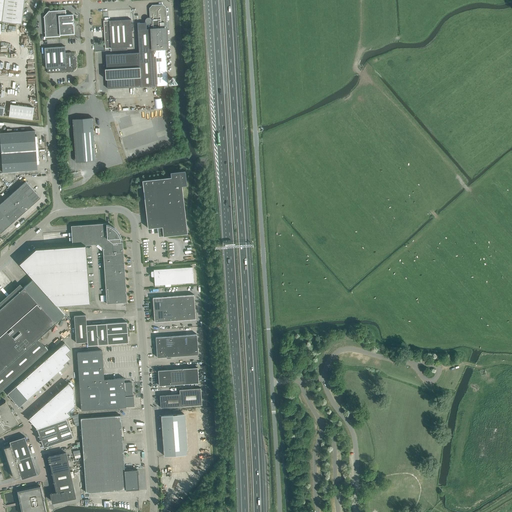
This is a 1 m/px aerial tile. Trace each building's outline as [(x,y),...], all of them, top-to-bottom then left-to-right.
[(0,0),(0,19),(21,23),(24,0),(0,0)] [(146,22),(137,23),(137,29),(138,50),(139,52),(139,53),(141,86),(168,85),(168,84),(164,27),(168,24),(167,7),(164,4),(152,5),(149,8),(150,18),(146,22)] [(45,37),(60,36),(60,34),(74,34),(73,14),(66,15),(65,10),(48,11),(44,16),(45,37)] [(111,48),(111,51),(132,49),(132,46),(131,19),(109,20),(103,21),(104,32),(105,32),(105,37),(104,37),(105,48),(110,48),(111,48)] [(73,68),(76,68),(75,59),(75,58),(73,57),(72,57),(72,52),(65,53),(65,46),(44,47),(45,68),(47,68),(47,73),(73,71),(73,68)] [(139,52),(136,52),(105,54),(106,69),(105,69),(105,79),(107,79),(107,88),(141,86),(139,52)] [(10,104),(9,116),(32,119),(34,107),(10,104)] [(93,117),(72,119),(75,159),(96,158),(93,117)] [(38,150),(37,136),(35,136),(34,130),(0,132),(0,138),(1,152),(38,150)] [(2,172),(17,171),(37,170),(37,164),(39,164),(38,150),(1,152),(2,172)] [(182,185),(187,185),(185,170),(170,172),(171,177),(142,180),(148,228),(162,226),(163,236),(187,233),(182,185)] [(17,189),(24,197),(32,190),(25,182),(17,189)] [(16,204),(19,202),(24,197),(17,189),(9,196),(16,204)] [(24,197),(31,205),(40,198),(32,190),(24,197)] [(11,209),(14,207),(16,204),(9,196),(4,201),(11,209)] [(19,202),(26,210),(31,205),(24,197),(19,202)] [(0,206),(6,213),(8,211),(11,209),(4,201),(0,204),(0,206)] [(14,207),(21,215),(26,210),(19,202),(16,204),(14,207)] [(8,211),(16,220),(21,215),(14,207),(11,209),(8,211)] [(3,216),(10,224),(16,220),(8,211),(6,213),(3,216)] [(0,218),(0,223),(5,229),(10,224),(3,216),(1,218),(0,218)] [(122,242),(120,242),(120,241),(120,240),(120,239),(120,238),(119,238),(119,237),(119,236),(118,235),(118,234),(117,234),(118,233),(116,231),(115,230),(113,229),(112,228),(111,227),(110,227),(109,226),(108,226),(106,225),(106,223),(71,226),(72,246),(85,245),(97,244),(102,249),(106,304),(109,304),(127,302),(122,242)] [(85,245),(72,246),(36,248),(19,263),(33,279),(56,305),(89,303),(85,245)] [(154,276),(154,284),(193,282),(192,266),(153,269),(153,271),(152,271),(151,272),(151,275),(152,276),(154,276)] [(54,324),(55,323),(65,315),(59,308),(56,305),(33,279),(23,287),(20,291),(0,308),(0,391),(2,389),(47,350),(37,339),(54,324)] [(184,307),(187,307),(194,307),(194,294),(183,295),(184,307)] [(153,309),(163,309),(162,297),(152,297),(153,309)] [(187,307),(184,307),(185,319),(195,319),(194,307),(187,307)] [(163,309),(153,309),(154,322),(164,321),(163,309)] [(87,342),(86,325),(85,315),(74,315),(76,342),(87,342)] [(87,345),(98,345),(97,324),(97,322),(93,323),(93,324),(86,325),(87,342),(87,345)] [(97,324),(98,345),(108,344),(107,333),(106,323),(101,324),(100,322),(97,322),(97,324)] [(107,333),(129,332),(129,328),(127,328),(126,322),(106,323),(107,333)] [(129,332),(107,333),(108,344),(128,343),(128,336),(129,336),(129,332)] [(187,335),(187,345),(197,344),(197,334),(187,335)] [(156,347),(166,346),(166,336),(155,337),(156,347)] [(60,346),(66,353),(70,349),(64,342),(60,346)] [(187,345),(188,355),(198,354),(197,344),(187,345)] [(66,353),(60,346),(53,352),(63,364),(70,358),(66,353)] [(166,346),(156,347),(157,357),(167,356),(166,346)] [(102,350),(77,352),(81,410),(120,407),(126,407),(134,406),(134,396),(133,396),(132,382),(124,383),(124,378),(104,379),(102,350)] [(46,358),(58,371),(64,365),(63,364),(53,352),(46,358)] [(58,371),(46,358),(39,365),(50,378),(58,371)] [(31,372),(43,384),(50,378),(39,365),(31,372)] [(183,368),(158,370),(159,385),(184,383),(198,382),(197,367),(183,368)] [(43,384),(31,372),(24,378),(35,391),(43,384)] [(35,391),(24,378),(16,385),(28,398),(35,391)] [(61,389),(74,405),(73,388),(68,383),(61,389)] [(28,398),(16,385),(7,393),(15,402),(19,406),(28,398)] [(160,395),(160,407),(202,404),(200,388),(179,389),(180,393),(160,395)] [(61,389),(53,396),(67,412),(74,406),(74,405),(61,389)] [(53,396),(46,403),(61,420),(66,418),(71,416),(67,412),(53,396)] [(0,433),(18,422),(5,401),(0,403),(0,433)] [(46,403),(38,409),(51,423),(61,420),(46,403)] [(51,423),(38,409),(28,418),(36,427),(36,428),(37,428),(51,423)] [(184,413),(161,415),(164,456),(187,454),(184,413)] [(82,437),(102,435),(122,434),(120,415),(80,418),(82,437)] [(43,447),(73,437),(66,418),(61,420),(51,423),(37,428),(39,434),(38,435),(39,435),(40,439),(40,440),(41,439),(43,447)] [(122,434),(102,435),(82,437),(83,455),(123,452),(122,434)] [(9,462),(31,455),(25,436),(11,441),(12,441),(12,444),(13,446),(11,446),(10,445),(4,447),(9,462)] [(83,455),(85,474),(124,471),(123,452),(83,455)] [(66,453),(48,457),(49,457),(48,458),(49,458),(50,462),(49,462),(49,463),(50,463),(52,472),(51,472),(51,473),(53,473),(54,481),(53,481),(53,482),(55,482),(57,491),(56,491),(56,492),(52,493),(52,492),(51,492),(51,493),(50,493),(52,502),(75,497),(66,453)] [(31,455),(9,462),(14,478),(20,475),(20,474),(22,473),(22,475),(23,478),(37,474),(31,455)] [(86,492),(126,489),(139,488),(137,470),(124,471),(85,474),(86,492)] [(21,506),(21,511),(39,511),(46,511),(40,486),(17,491),(20,501),(21,501),(21,502),(19,502),(19,503),(19,504),(22,504),(22,505),(21,506)]
